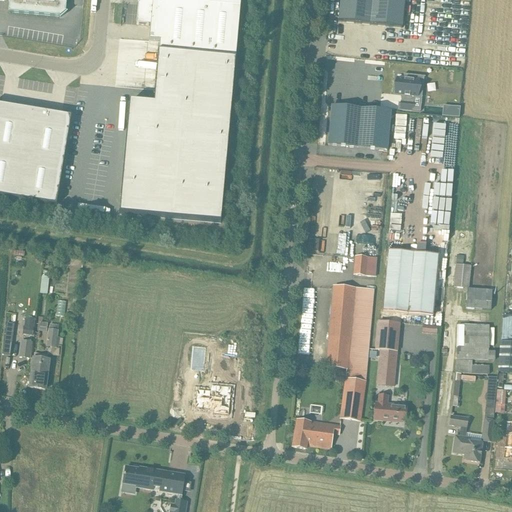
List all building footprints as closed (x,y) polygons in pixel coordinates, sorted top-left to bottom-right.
[(0,0),(9,1),(8,13),(60,17),(65,12),(66,0),(0,0)] [(130,102),(119,214),(220,224),(235,60),(240,0),(138,0),(136,25),(150,26),(149,42),(160,43),(159,53),(158,53),(154,104),(130,102)] [(340,0),(338,22),(402,28),(404,0),(340,0)] [(397,79),(395,95),(403,96),(402,102),(401,101),(400,109),(412,111),(414,97),(422,98),(424,78),(425,78),(425,77),(403,75),(404,76),(404,80),(397,79)] [(71,117),(0,105),(0,195),(56,205),(71,117)] [(328,146),(387,151),(391,112),(331,106),(328,146)] [(444,106),(442,116),(459,118),(460,108),(444,106)] [(442,119),(441,138),(455,138),(455,119),(442,119)] [(388,252),(383,312),(433,316),(438,257),(425,255),(426,244),(417,243),(416,255),(388,252)] [(14,249),(12,261),(24,263),(26,250),(14,249)] [(374,277),(376,259),(356,257),(354,275),(374,277)] [(455,265),(453,287),(464,288),(466,265),(462,265),(456,265),(455,265)] [(49,277),(41,277),(39,295),(47,295),(49,277)] [(347,373),(366,375),(373,291),(334,287),(326,368),(347,370),(347,373)] [(493,309),(494,289),(468,288),(468,308),(493,309)] [(25,318),(23,335),(32,336),(35,319),(25,318)] [(48,323),(40,322),(39,332),(47,333),(48,323)] [(400,324),(379,322),(376,344),(381,345),(377,387),(393,388),(400,324)] [(7,323),(2,355),(10,356),(15,324),(7,323)] [(58,349),(58,348),(59,339),(56,338),(57,332),(54,331),(55,325),(50,325),(47,348),(58,349)] [(425,326),(424,332),(438,334),(439,328),(425,326)] [(31,343),(22,342),(19,358),(29,359),(31,343)] [(511,343),(500,342),(498,372),(511,373),(511,343)] [(193,347),(190,371),(203,372),(206,348),(193,347)] [(456,349),(456,359),(495,361),(495,352),(488,352),(488,350),(456,349)] [(31,374),(47,376),(49,361),(47,361),(48,355),(34,354),(31,374)] [(472,361),(456,360),(455,373),(489,375),(489,366),(472,366),(472,361)] [(366,375),(347,373),(346,380),(340,419),(360,422),(365,382),(366,375)] [(47,376),(31,374),(29,388),(45,390),(47,376)] [(210,392),(197,391),(195,409),(213,411),(213,415),(228,416),(230,403),(226,402),(228,388),(211,387),(210,392)] [(496,396),(496,405),(505,405),(505,397),(496,396)] [(388,398),(379,397),(378,405),(375,405),(375,411),(374,421),(383,422),(383,420),(405,421),(404,423),(405,423),(406,413),(406,409),(387,407),(388,398)] [(485,408),(484,417),(494,418),(494,408),(485,408)] [(450,417),(449,426),(461,427),(460,437),(455,437),(453,453),(465,455),(464,461),(480,463),(481,454),(482,444),(470,443),(470,439),(466,438),(468,419),(450,417)] [(493,421),(484,420),(482,441),(491,442),(493,421)] [(307,423),(297,421),(292,448),(306,450),(306,446),(331,449),(333,434),(339,435),(340,427),(307,423)] [(511,422),(507,422),(503,459),(511,459),(511,422)] [(139,470),(125,468),(123,484),(136,487),(136,488),(182,496),(185,476),(139,468),(139,470)] [(185,511),(187,502),(175,500),(174,505),(170,505),(169,511),(185,511)]
